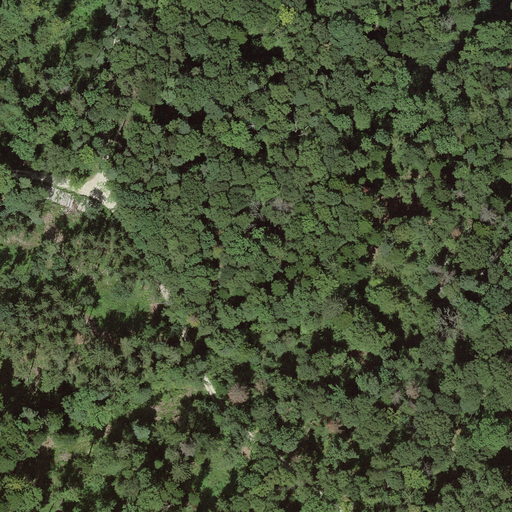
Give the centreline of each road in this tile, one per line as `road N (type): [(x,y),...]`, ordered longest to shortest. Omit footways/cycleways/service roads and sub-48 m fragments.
road 1 (track): [(0,170),(102,191),(184,324),(224,413),(339,511)]
road 2 (track): [(123,0),(102,191)]
